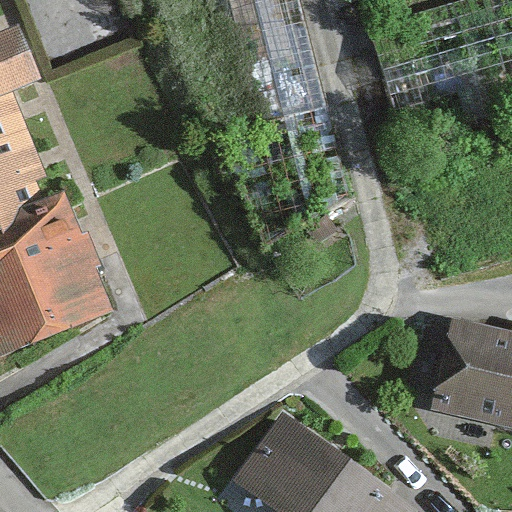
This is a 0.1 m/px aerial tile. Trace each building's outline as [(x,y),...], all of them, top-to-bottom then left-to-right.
[(337,183),(289,0),(186,0),(249,250),(337,183)] [(511,0),(402,0),(363,10),(392,132),(511,103),(511,0)] [(0,226),(33,213),(52,206),(13,113),(47,99),(23,41),(0,50),(0,226)] [(511,131),(390,162),(417,274),(511,250),(511,131)] [(33,213),(0,226),(0,370),(113,324),(77,234),(47,246),(33,213)] [(511,340),(461,330),(442,424),(511,438),(511,340)] [(412,511),(287,423),(241,488),(274,511),(412,511)]
